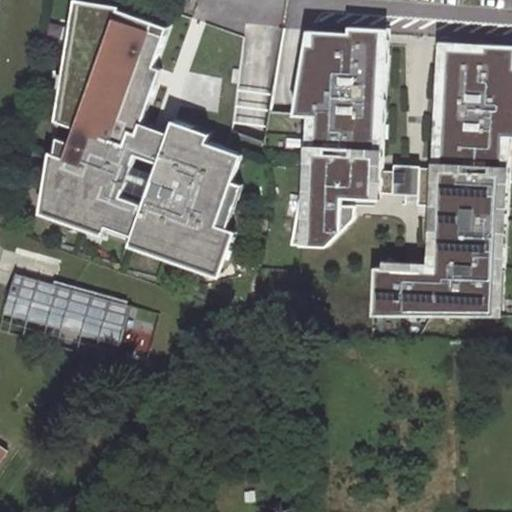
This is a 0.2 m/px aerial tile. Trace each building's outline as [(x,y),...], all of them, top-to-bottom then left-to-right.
[(155,129),(171,19),(79,6),(62,133),(59,133),(45,232),(234,258),(238,231),(239,231),(250,153),(218,148),(220,131),(177,125),(176,132),(155,129)] [(390,202),(397,33),(306,29),(302,118),(309,118),(304,247),(345,249),(347,200),(390,202)] [(376,314),(510,320),(511,279),(511,45),(442,43),(432,266),(379,264),(376,314)] [(423,166),(392,166),(392,194),(423,194),(423,166)] [(0,324),(0,327),(117,358),(130,308),(76,293),(13,277),(0,324)]
